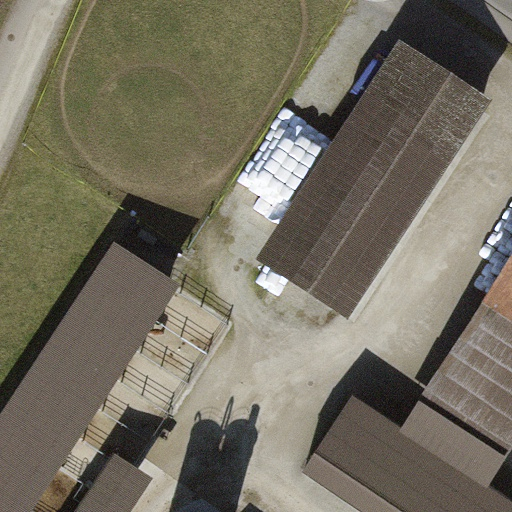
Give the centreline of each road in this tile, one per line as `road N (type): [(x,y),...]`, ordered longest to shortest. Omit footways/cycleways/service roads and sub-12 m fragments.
road 1 (track): [(256,511),(246,482),(426,304),(511,187)]
road 2 (track): [(347,382),(511,488)]
road 3 (track): [(64,0),(0,149)]
road 4 (track): [(511,79),(393,0)]
